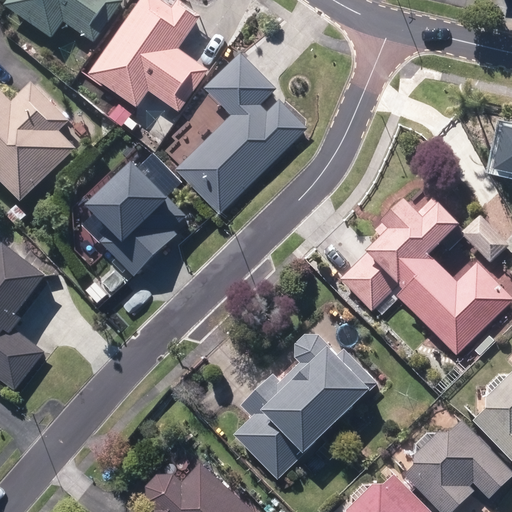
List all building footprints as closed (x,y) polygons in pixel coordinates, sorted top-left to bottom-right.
[(65,25),(94,46),(123,4),(116,0),(10,0),(4,9),(52,43),(65,25)] [(150,93),(180,114),(209,73),(178,53),(202,18),(178,2),(179,0),(142,0),(89,77),(137,111),(150,93)] [(177,172),(221,217),(308,132),(281,103),(268,116),(261,108),(276,93),(241,57),(205,92),(232,119),(177,172)] [(0,183),(21,205),(77,151),(60,133),(69,125),(31,86),(12,105),(0,92),(0,183)] [(110,120),(123,130),(132,118),(120,109),(110,120)] [(101,247),(135,280),(178,238),(173,233),(187,219),(169,201),(167,203),(131,166),(87,209),(113,235),(101,247)] [(381,224),(376,230),(379,234),(366,247),(369,250),(340,279),(372,311),(400,283),(398,281),(455,224),(431,200),(420,211),(416,215),(400,199),(382,217),(378,221),(381,224)] [(26,219),(16,209),(6,219),(16,229),(26,219)] [(0,381),(16,393),(45,355),(15,332),(22,323),(15,318),(44,280),(3,247),(0,250),(0,381)] [(86,294),(98,307),(109,298),(96,284),(86,294)] [(382,336),(392,347),(400,340),(389,329),(382,336)] [(235,434),(279,480),(309,451),(306,448),(371,386),(320,332),(305,334),(296,342),(296,356),(301,362),(281,381),(274,374),(242,404),(253,416),(235,434)] [(487,388),(474,389),(474,413),(481,413),(473,420),(511,459),(511,370),(511,372),(487,395),(487,388)] [(415,454),(415,464),(405,474),(441,511),(451,511),(475,490),(470,484),(474,481),(490,498),(511,476),(511,471),(463,420),(451,432),(440,431),(437,431),(415,454)] [(255,511),(201,463),(185,482),(173,471),(156,472),(147,483),(148,500),(157,509),(154,511),(255,511)] [(347,511),(428,511),(392,476),(384,484),(373,483),(347,508),(347,511)]
